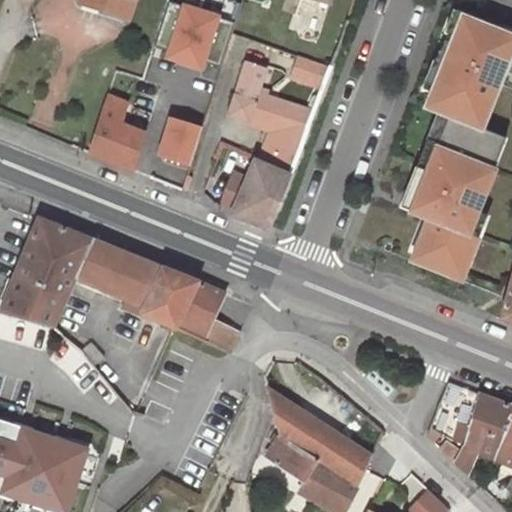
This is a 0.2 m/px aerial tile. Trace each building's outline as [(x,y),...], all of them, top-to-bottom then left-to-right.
[(132,0),(81,0),(81,2),(127,18),(132,0)] [(196,69),(213,11),(173,0),(171,0),(154,57),(196,69)] [(463,13),(455,10),(447,32),(454,35),(463,13)] [(411,259),(462,279),(479,236),(469,232),(478,211),(494,171),(492,170),(505,137),(480,127),(498,82),(511,87),(511,27),(463,13),(454,35),(447,32),(435,62),(442,65),(432,92),(427,106),(438,110),(448,115),(437,142),(427,138),(404,196),(432,207),(427,218),(425,225),(433,228),(427,245),(418,241),(411,259)] [(286,79),(314,87),(321,64),(293,55),(286,79)] [(274,129),(300,139),(312,108),(264,92),(260,85),(265,69),(247,61),(229,115),(274,129)] [(442,65),(435,62),(424,89),(432,92),(442,65)] [(129,105),(107,97),(89,152),(133,169),(144,134),(123,125),(129,105)] [(448,115),(438,110),(427,138),(437,142),(448,115)] [(148,154),(182,164),(194,122),(160,112),(148,154)] [(274,129),(260,163),(282,173),(288,159),(292,161),(300,139),(274,129)] [(234,213),(267,227),(287,174),(282,173),(260,163),(255,161),(248,179),(241,195),(235,209),(234,213)] [(241,195),(248,179),(238,174),(231,190),(241,195)] [(225,205),(235,209),(241,195),(231,190),(225,205)] [(432,207),(404,196),(400,207),(427,218),(432,207)] [(469,232),(479,236),(487,215),(478,211),(469,232)] [(0,310),(54,327),(56,325),(75,280),(93,239),(38,218),(0,310)] [(433,228),(425,225),(418,241),(427,245),(433,228)] [(93,239),(75,280),(106,293),(125,251),(93,239)] [(170,326),(175,326),(197,282),(125,251),(106,293),(127,301),(124,307),(170,326)] [(511,274),(501,317),(511,320),(511,274)] [(197,282),(175,326),(180,329),(206,341),(229,352),(241,330),(214,318),(225,294),(197,282)] [(266,386),(273,415),(279,434),(359,486),(373,457),(266,386)] [(441,447),(467,471),(477,452),(494,457),(510,420),(507,418),(511,407),(511,405),(479,394),(465,448),(459,454),(449,446),(451,444),(447,441),(441,447)] [(511,463),(511,407),(507,418),(510,420),(494,457),(511,463)] [(65,511),(86,447),(0,418),(0,492),(60,511),(65,511)] [(346,511),(359,486),(279,434),(265,454),(304,480),(299,491),(334,510),(333,511),(346,511)] [(163,471),(126,506),(131,511),(147,511),(174,489),(194,498),(199,489),(163,471)] [(430,490),(411,511),(448,511),(450,510),(430,490)]
